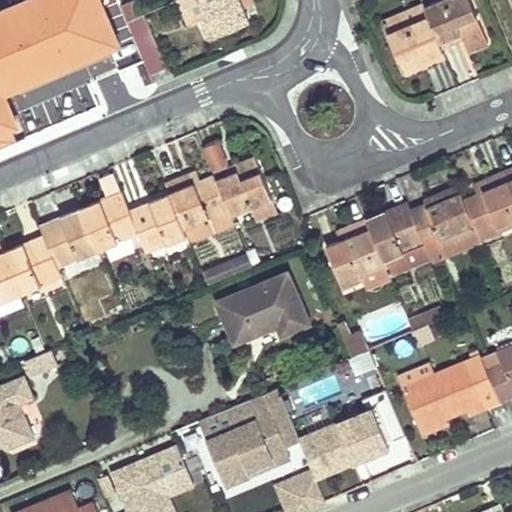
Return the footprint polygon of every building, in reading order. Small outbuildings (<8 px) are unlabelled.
[(178,0),(189,25),(202,20),(209,38),(251,20),(245,5),(242,0),(178,0)] [(489,42),(471,0),(436,0),(424,5),(429,15),(443,48),(464,39),(469,50),(489,42)] [(424,5),(423,2),(383,19),(388,31),(429,15),(424,5)] [(152,34),(143,12),(129,18),(138,39),(152,34)] [(35,37),(26,15),(19,18),(28,41),(35,37)] [(443,48),(429,15),(388,31),(405,73),(447,57),(443,48)] [(47,65),(35,37),(28,41),(19,18),(0,26),(0,71),(9,68),(12,76),(14,79),(33,71),(47,65)] [(0,81),(12,76),(9,68),(0,71),(0,81)] [(36,79),(33,71),(14,79),(18,88),(36,79)] [(219,140),(204,146),(214,171),(230,165),(219,140)] [(273,197),(256,154),(230,165),(214,171),(215,172),(232,214),(254,205),(273,197)] [(511,218),(511,187),(504,168),(489,174),(493,185),(478,191),(464,196),(475,223),(482,238),(503,228),(500,223),(511,218)] [(199,178),(195,169),(185,173),(188,184),(199,178)] [(232,214),(215,172),(199,178),(188,184),(185,173),(167,181),(171,191),(186,226),(209,216),(212,223),(232,214)] [(493,185),(489,174),(473,181),(478,191),(493,185)] [(464,196),(458,183),(442,190),(443,194),(411,208),(423,236),(438,230),(440,238),(475,223),(464,196)] [(131,208),(123,190),(81,207),(99,249),(120,241),(141,232),(131,208)] [(186,226),(171,191),(131,208),(141,232),(145,242),(148,251),(189,233),(186,226)] [(279,210),(273,197),(254,205),(259,218),(279,210)] [(411,208),(408,199),(367,216),(385,258),(405,250),(426,242),(423,236),(411,208)] [(99,249),(81,207),(41,224),(45,233),(59,266),(99,249)] [(235,220),(232,214),(212,223),(209,216),(186,226),(189,233),(191,238),(235,220)] [(385,258),(367,216),(348,224),(352,233),(341,238),(326,243),(344,286),(365,277),(363,271),(386,261),(385,258)] [(511,224),(511,218),(500,223),(503,228),(511,224)] [(352,233),(348,224),(337,229),(341,238),(352,233)] [(145,242),(141,232),(120,241),(124,249),(145,242)] [(59,266),(45,233),(4,250),(22,293),(63,275),(59,266)] [(22,293),(4,250),(0,240),(0,315),(24,305),(19,293),(22,293)] [(409,264),(405,250),(385,258),(386,261),(390,272),(409,264)] [(309,322),(287,271),(218,299),(236,340),(278,323),(283,332),(309,322)] [(428,322),(423,310),(408,317),(414,329),(428,322)] [(434,336),(429,323),(428,322),(414,329),(412,330),(417,342),(434,336)] [(511,341),(496,348),(501,360),(487,366),(499,396),(500,398),(511,392),(511,341)] [(52,347),(23,359),(29,375),(59,363),(52,347)] [(367,348),(348,356),(354,371),(373,364),(367,348)] [(487,366),(482,354),(403,386),(420,426),(446,414),(469,404),(472,410),(486,404),(485,402),(499,396),(487,366)] [(0,442),(9,446),(34,435),(20,402),(34,396),(25,375),(0,385),(0,442)] [(286,445),(275,419),(290,413),(279,386),(218,412),(226,430),(208,437),(227,483),(246,474),(243,468),(271,456),(274,462),(290,455),(286,445)] [(390,446),(373,404),(300,436),(301,439),(316,476),(317,477),(332,470),(331,466),(358,454),(360,458),(390,446)] [(290,413),(275,419),(286,445),(301,439),(300,436),(290,413)] [(447,419),(446,414),(420,426),(422,431),(447,419)] [(177,447),(113,473),(128,510),(129,511),(164,511),(154,489),(188,474),(177,447)] [(360,458),(358,454),(331,466),(332,470),(360,458)] [(274,462),(271,456),(243,468),(246,474),(274,462)] [(174,511),(167,494),(192,483),(188,474),(154,489),(164,511),(174,511)] [(316,476),(289,488),(299,511),(326,499),(317,477),(316,476)] [(80,507),(72,489),(13,511),(95,511),(99,511),(95,501),(80,507)]
